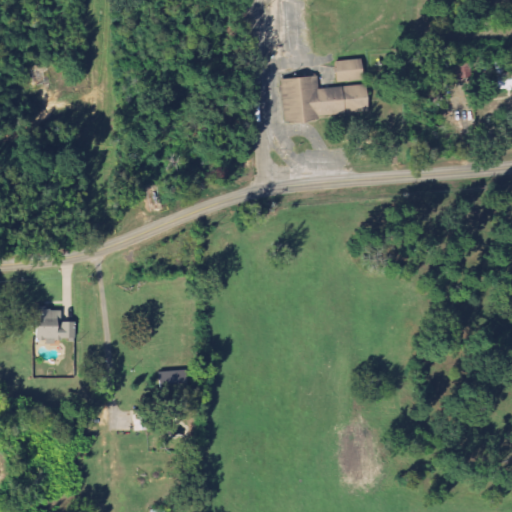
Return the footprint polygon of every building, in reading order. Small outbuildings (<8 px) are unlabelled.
[(340,82),(363,83),(363,61),(340,61),(340,82)] [(285,81),(288,123),(373,117),(371,86),(321,90),(321,78),(285,81)] [(74,323),(65,324),(65,311),(39,312),(39,341),(53,341),(53,342),(74,342),(74,323)] [(163,408),(191,407),(190,372),(162,373),(163,408)] [(136,433),(150,432),(149,411),(135,412),(136,433)]
